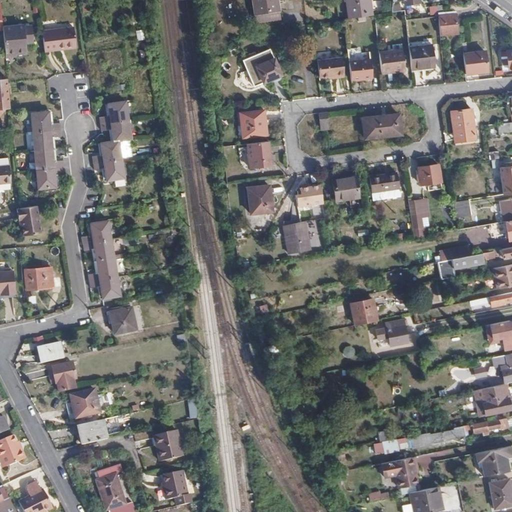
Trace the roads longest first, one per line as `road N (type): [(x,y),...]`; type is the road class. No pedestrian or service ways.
road 1 (residential): [(428,92),(303,107),(290,122),(297,158),(307,166),(422,150),(435,132)]
road 2 (residential): [(82,128),(80,186),(68,223),(81,313),(0,342)]
